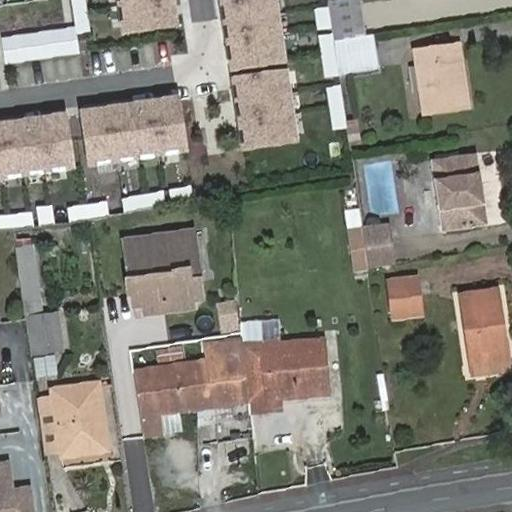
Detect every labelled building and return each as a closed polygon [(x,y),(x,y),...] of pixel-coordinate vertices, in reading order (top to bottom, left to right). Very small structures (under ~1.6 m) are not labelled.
[(84,0),(71,0),(75,29),(76,35),(89,33),(84,0)] [(171,0),(118,0),(124,34),(175,27),(171,0)] [(234,0),(221,2),(231,72),(283,64),(273,0),(234,0)] [(336,41),(364,37),(358,0),(336,0),(327,1),(333,39),(334,42),(336,41)] [(75,29),(1,39),(5,65),(79,54),(76,35),(75,29)] [(369,70),(364,37),(336,41),(334,42),(334,45),(338,74),(369,70)] [(411,55),(420,116),(458,109),(448,49),(411,55)] [(285,74),(233,81),(244,151),(295,143),(285,74)] [(347,130),(340,87),(327,90),(333,132),(347,130)] [(177,101),(82,115),(89,166),(185,152),(177,101)] [(64,117),(0,126),(0,179),(72,169),(64,117)] [(428,163),(439,233),(484,226),(473,156),(428,163)] [(171,206),(192,202),(190,188),(169,191),(171,206)] [(165,207),(163,193),(122,201),(124,214),(165,207)] [(107,204),(86,207),(88,221),(92,220),(109,217),(107,204)] [(39,226),(53,225),(51,207),(37,209),(39,226)] [(88,221),(86,207),(65,210),(67,223),(88,221)] [(0,230),(32,227),(31,214),(0,217),(0,230)] [(362,228),(367,269),(392,265),(386,224),(362,228)] [(203,307),(194,233),(130,240),(136,283),(133,284),(135,298),(139,298),(141,312),(150,312),(152,321),(194,315),(193,308),(203,307)] [(389,284),(395,320),(421,315),(416,280),(389,284)] [(459,298),(469,367),(505,361),(494,292),(459,298)] [(235,305),(220,308),(224,329),(238,327),(235,305)] [(28,315),(34,357),(65,353),(60,311),(28,315)] [(239,333),(238,327),(224,329),(224,335),(239,333)] [(259,367),(246,368),(249,404),(328,392),(321,337),(257,346),(259,367)] [(246,368),(243,342),(202,347),(203,364),(134,375),(140,421),(249,404),(246,368)] [(36,358),(38,379),(60,376),(58,355),(36,358)] [(50,385),(61,455),(99,450),(94,416),(104,415),(99,378),(50,385)] [(49,458),(61,455),(50,385),(40,386),(49,458)] [(94,416),(99,450),(109,449),(104,415),(94,416)] [(155,419),(140,421),(143,443),(158,440),(155,419)] [(0,467),(0,511),(29,511),(27,493),(9,495),(1,495),(1,489),(9,488),(6,467),(0,467)]
